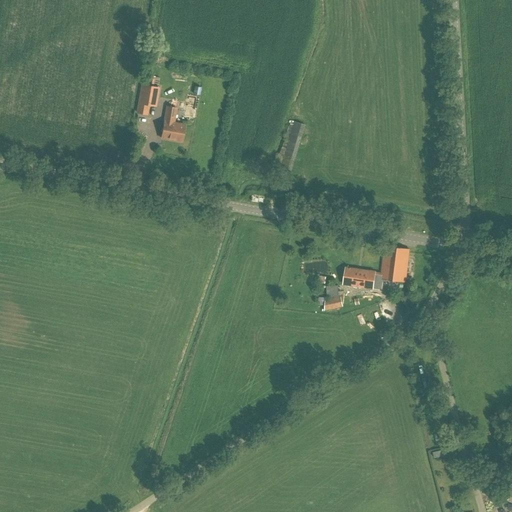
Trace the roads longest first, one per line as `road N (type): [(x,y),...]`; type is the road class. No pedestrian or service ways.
road 1 (secondary): [(459,246),(0,165)]
road 2 (unclassified): [(131,511),(421,319),(459,246)]
road 3 (tertiary): [(459,246),(465,224),(452,0)]
